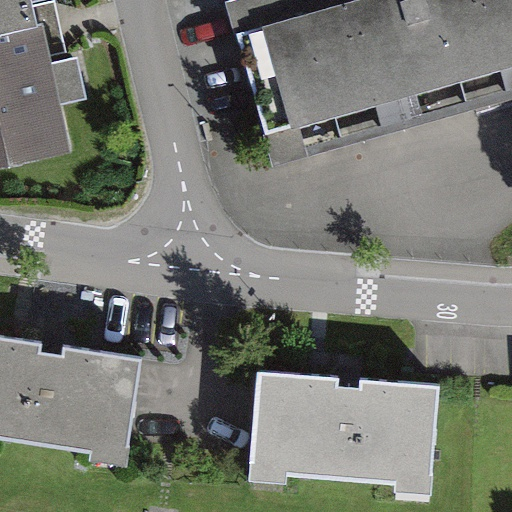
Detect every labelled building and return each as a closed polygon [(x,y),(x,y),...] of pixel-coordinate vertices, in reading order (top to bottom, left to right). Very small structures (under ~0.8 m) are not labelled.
[(48,0),(0,0),(0,168),(79,151),(48,0)] [(511,0),(346,0),(256,26),(277,138),(511,69),(511,0)] [(145,363),(0,340),(0,438),(128,456),(145,363)] [(258,472),(257,367),(174,368),(175,451),(195,451),(195,473),(258,472)] [(443,392),(274,376),(265,468),(435,484),(443,392)]
